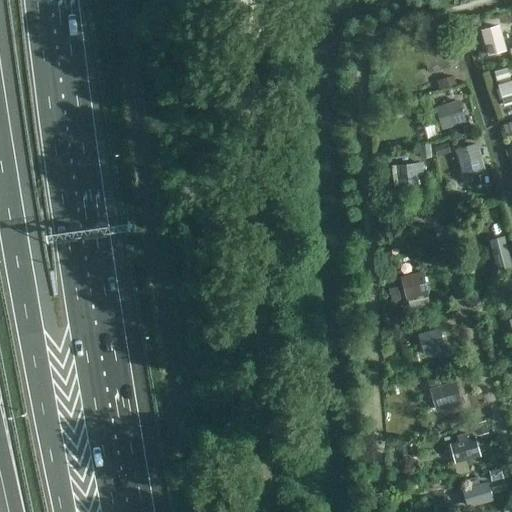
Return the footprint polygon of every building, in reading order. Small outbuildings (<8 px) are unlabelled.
[(506,51),(499,25),(481,30),(488,56),(506,51)] [(450,67),(445,47),(425,52),(430,72),(450,67)] [(400,51),(392,53),(395,62),(403,60),(400,51)] [(508,68),(494,72),(497,81),(510,78),(508,68)] [(454,76),(436,81),(439,90),(456,85),(454,76)] [(511,104),(511,80),(498,84),(504,107),(511,104)] [(435,107),(442,130),(466,123),(459,100),(435,107)] [(448,143),(434,147),(437,157),(451,153),(448,143)] [(486,171),(478,143),(454,150),(462,178),(486,171)] [(431,145),(419,146),(420,159),(431,158),(431,145)] [(422,162),(416,163),(395,165),(399,194),(419,192),(417,173),(423,172),(422,162)] [(511,268),(511,263),(504,237),(489,241),(498,272),(511,268)] [(430,295),(423,270),(399,276),(406,301),(430,295)] [(398,287),(389,289),(392,302),(401,300),(398,287)] [(402,323),(394,325),(397,335),(404,334),(402,323)] [(418,335),(424,356),(445,350),(439,329),(418,335)] [(440,372),(425,376),(429,386),(443,382),(440,372)] [(463,405),(456,381),(429,389),(436,413),(463,405)] [(485,422),(474,424),(476,434),(487,431),(485,422)] [(463,473),(460,462),(477,457),(472,436),(444,444),(452,476),(463,473)] [(501,469),(490,471),(492,482),(503,479),(501,469)] [(490,483),(463,490),(467,507),(494,500),(490,483)]
